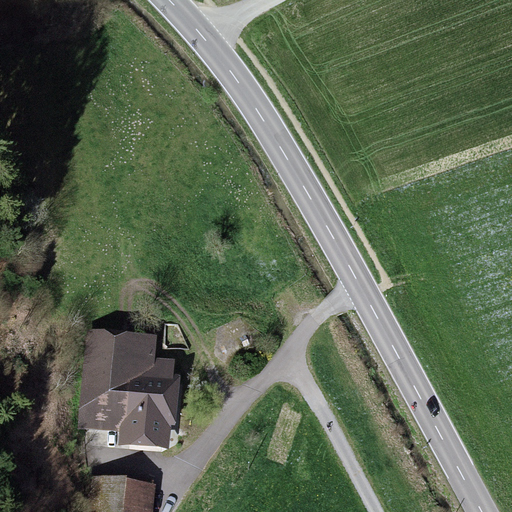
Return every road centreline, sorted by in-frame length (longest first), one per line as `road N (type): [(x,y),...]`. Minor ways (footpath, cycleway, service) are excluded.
road 1 (secondary): [(203,36),(264,120),(363,289)]
road 2 (unclassified): [(363,289),(317,311),(295,358),(377,511)]
road 3 (secondary): [(363,289),(476,511)]
